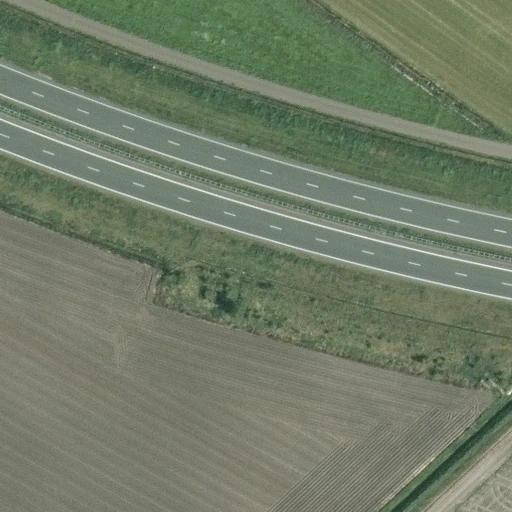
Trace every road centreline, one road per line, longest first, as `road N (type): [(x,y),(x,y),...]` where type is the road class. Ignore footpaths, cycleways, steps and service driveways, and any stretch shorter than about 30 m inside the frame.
road 1 (trunk): [(511,233),(301,183),(0,78)]
road 2 (trunk): [(0,134),(247,219),(511,282)]
road 3 (unclassified): [(25,0),(368,118),(511,150)]
